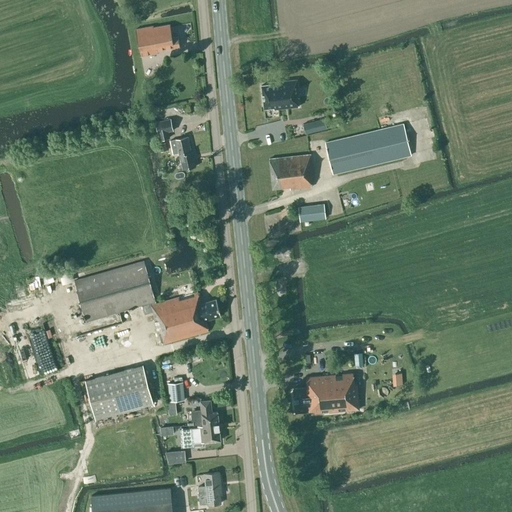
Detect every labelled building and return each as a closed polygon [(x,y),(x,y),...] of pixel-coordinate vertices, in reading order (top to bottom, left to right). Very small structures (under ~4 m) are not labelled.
[(158,53),(158,51),(179,47),(178,36),(172,37),(170,24),(153,27),(153,26),(135,29),(140,56),(158,53)] [(302,96),(301,79),(275,81),(275,82),(265,83),(267,106),(276,105),(277,107),(301,105),(300,96),(302,96)] [(327,128),(324,118),(303,123),(305,134),(327,128)] [(169,137),(168,132),(173,130),(170,119),(156,122),(160,140),(169,137)] [(325,143),(333,174),(411,155),(403,124),(325,143)] [(179,153),(183,169),(195,166),(192,151),(191,152),(187,136),(170,140),(173,154),(179,153)] [(165,143),(159,144),(161,152),(167,151),(165,143)] [(311,187),(310,177),(312,176),(310,154),(269,158),(272,188),(290,187),(290,189),(311,187)] [(298,207),(300,220),(326,217),(324,203),(298,207)] [(201,303),(198,292),(156,304),(144,261),(74,280),(85,320),(142,305),(144,314),(152,312),(162,344),(208,331),(205,320),(221,315),(216,299),(201,303)] [(8,313),(15,312),(13,301),(5,302),(8,313)] [(96,419),(153,403),(143,364),(85,380),(96,419)] [(321,408),(321,412),(359,408),(356,382),(354,382),(353,372),(305,377),(306,387),(293,388),(295,410),(321,408)] [(181,398),(179,380),(165,382),(167,399),(181,398)] [(212,413),(211,401),(200,402),(201,420),(193,421),(193,426),(197,426),(198,426),(218,424),(218,413),(212,413)] [(199,442),(220,440),(218,424),(198,426),(197,426),(198,427),(179,429),(181,448),(194,446),(194,443),(199,442)] [(170,466),(186,464),(185,453),(169,454),(170,466)] [(220,503),(219,495),(221,494),(219,472),(204,473),(206,486),(198,487),(199,504),(208,503),(208,504),(220,503)] [(172,511),(170,488),(91,496),(92,511),(172,511)]
